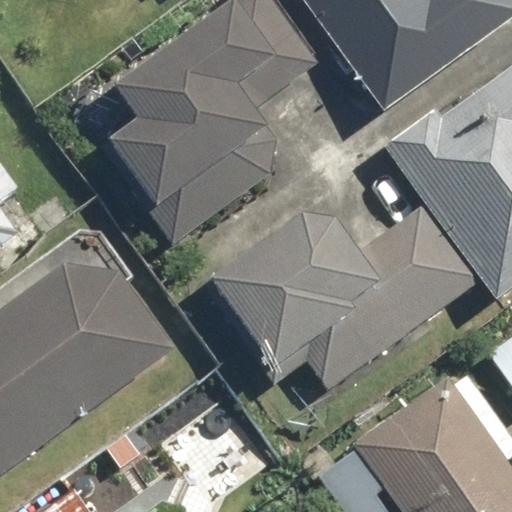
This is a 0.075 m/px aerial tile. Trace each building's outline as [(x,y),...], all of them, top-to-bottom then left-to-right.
[(358,106),(275,0),(245,0),(180,51),(173,42),(119,84),(146,120),(106,151),(178,245),(358,106)] [(511,0),(307,0),(345,55),(335,62),(375,121),(511,29),(511,0)] [(511,73),(395,154),(427,201),(489,289),(501,306),(511,298),(511,73)] [(0,257),(29,236),(6,205),(26,190),(0,154),(0,257)] [(276,391),(311,367),(332,397),(489,289),(427,201),(358,248),(331,209),(208,294),(276,391)] [(91,222),(0,285),(0,481),(183,352),(91,222)] [(511,337),(489,355),(511,384),(511,337)] [(339,446),(315,463),(348,511),(511,511),(511,425),(475,371),(347,457),(339,446)] [(94,511),(80,491),(49,511),(94,511)]
